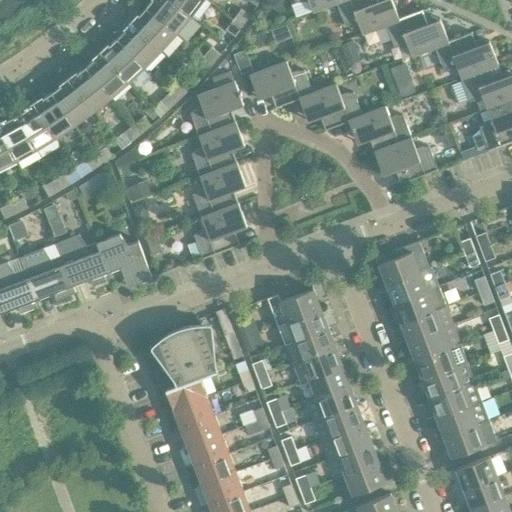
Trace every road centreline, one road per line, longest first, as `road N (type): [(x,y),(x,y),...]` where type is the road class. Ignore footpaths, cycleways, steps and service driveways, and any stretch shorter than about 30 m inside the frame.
road 1 (residential): [(270,268),(265,123),(292,125),(340,156),(395,222)]
road 2 (residential): [(433,511),(332,245)]
road 3 (residential): [(164,511),(96,334)]
road 4 (residential): [(96,334),(270,268)]
road 5 (residential): [(395,222),(511,179)]
road 6 (residential): [(0,79),(94,0)]
